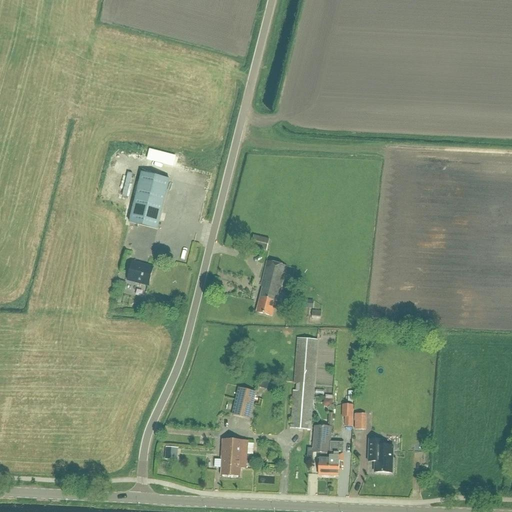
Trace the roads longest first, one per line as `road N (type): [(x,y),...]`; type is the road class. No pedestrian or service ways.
road 1 (unclassified): [(139,499),(145,442),(184,347),(272,0)]
road 2 (tertiary): [(414,511),(139,499)]
road 3 (tertiary): [(139,499),(0,492)]
